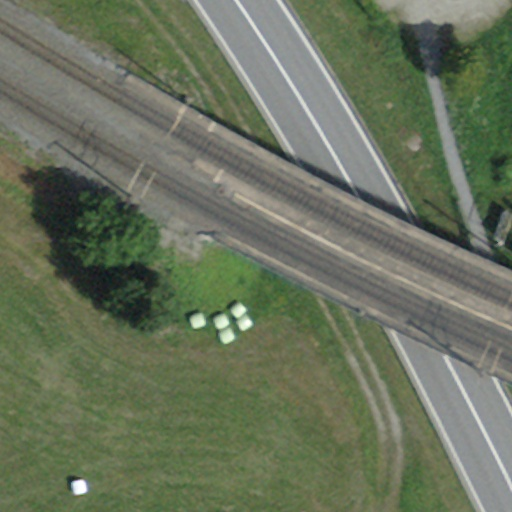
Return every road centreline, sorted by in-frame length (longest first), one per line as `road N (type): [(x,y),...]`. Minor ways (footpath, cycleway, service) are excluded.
road 1 (track): [(380,511),(395,450),(239,105),(149,0)]
road 2 (primary): [(511,490),(303,102),(235,0)]
